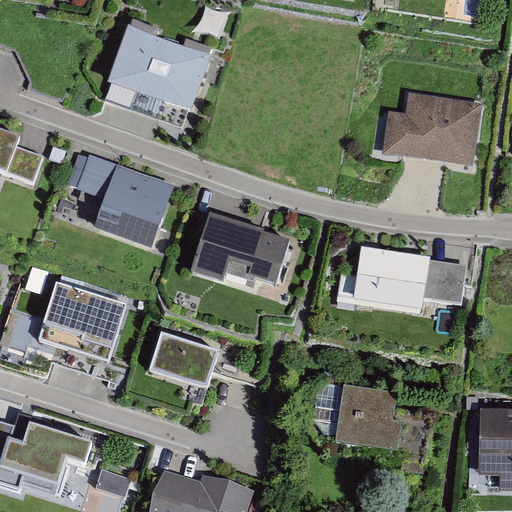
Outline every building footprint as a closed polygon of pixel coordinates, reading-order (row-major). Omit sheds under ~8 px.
[(207,60),(125,30),(105,86),(186,116),(207,60)] [(479,109),(406,96),(402,119),(386,117),(379,156),(468,172),(479,109)] [(21,139),(0,131),(0,177),(32,190),(44,158),(17,148),(21,139)] [(95,235),(152,255),(159,237),(176,191),(91,160),(77,196),(105,206),(98,227),(95,235)] [(286,244),(205,220),(189,275),(220,284),(224,270),(274,285),(286,244)] [(460,267),(357,250),(348,304),(414,315),(416,303),(453,309),(460,267)] [(126,311),(57,288),(39,342),(109,364),(126,311)] [(220,357),(162,339),(150,377),(208,395),(220,357)] [(392,400),(336,391),(328,443),(384,452),(392,400)] [(511,416),(477,416),(476,476),(497,476),(496,493),(511,492),(511,416)] [(94,452),(0,422),(0,476),(51,492),(61,461),(88,470),(94,452)] [(100,493),(127,498),(131,478),(104,473),(100,493)] [(199,485),(163,474),(150,511),(248,511),(254,494),(202,477),(199,485)]
